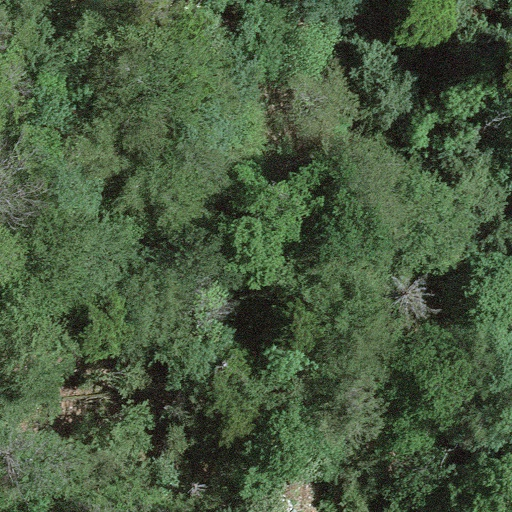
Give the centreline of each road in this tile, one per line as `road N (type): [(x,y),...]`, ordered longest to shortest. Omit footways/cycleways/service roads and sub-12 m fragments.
road 1 (motorway): [(165,0),(362,511)]
road 2 (track): [(334,511),(323,350),(214,0)]
